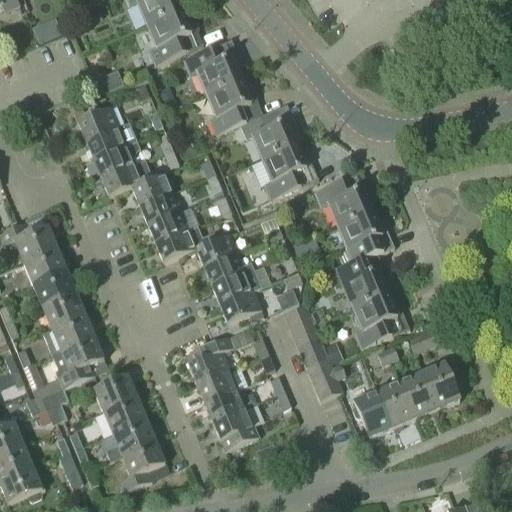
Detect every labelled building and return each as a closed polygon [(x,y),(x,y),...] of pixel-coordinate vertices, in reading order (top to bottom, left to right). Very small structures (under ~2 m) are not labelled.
[(0,0),(0,10),(2,10),(4,16),(19,10),(14,0),(0,0)] [(181,0),(126,0),(131,10),(138,7),(147,29),(181,15),(176,3),(182,0),(181,0)] [(181,15),(147,29),(157,52),(150,55),(156,70),(203,50),(193,25),(186,27),(181,15)] [(38,31),(32,33),(39,48),(44,46),(38,31)] [(231,45),(185,65),(191,80),(197,77),(207,100),(241,85),(236,73),(242,70),(231,45)] [(0,68),(4,77),(28,66),(19,47),(0,55),(0,68)] [(241,85),(207,100),(216,122),(210,125),(216,140),(240,130),(262,119),(252,95),(246,97),(241,85)] [(149,101),(142,104),(148,119),(156,116),(149,101)] [(262,119),(240,130),(246,144),(252,142),(261,164),(296,150),(291,137),(297,135),(286,109),(262,119)] [(111,112),(78,126),(86,145),(119,131),(111,112)] [(156,116),(148,119),(155,134),(162,131),(156,116)] [(119,131),(86,145),(94,164),(127,150),(119,131)] [(165,139),(158,142),(164,156),(171,153),(165,139)] [(127,150),(94,164),(101,183),(135,169),(131,161),(139,154),(135,147),(127,150)] [(296,150),(261,164),(271,187),(264,189),(271,205),(318,185),(307,159),(301,161),(296,150)] [(171,153),(164,156),(171,172),(178,169),(171,153)] [(209,165),(201,167),(208,183),(215,180),(209,165)] [(135,169),(101,183),(109,202),(132,192),(142,188),(142,187),(135,169)] [(362,177),(315,197),(322,212),(328,209),(337,232),(372,217),(367,205),(373,202),(362,177)] [(142,188),(132,192),(140,211),(173,197),(165,178),(142,187),(142,188)] [(215,180),(208,183),(214,198),(221,195),(215,180)] [(173,197),(140,211),(148,230),(181,216),(173,197)] [(224,202),(217,205),(224,221),(231,218),(224,202)] [(181,216),(148,230),(156,249),(189,235),(181,216)] [(372,217),(337,232),(347,254),(340,257),(346,271),(378,259),(394,252),(383,227),(377,229),(372,217)] [(44,222),(0,239),(0,242),(4,251),(14,247),(23,269),(57,255),(44,222)] [(197,232),(189,235),(156,249),(164,268),(196,255),(220,244),(216,236),(202,243),(197,232)] [(279,233),(263,239),(267,247),(282,240),(279,233)] [(238,259),(230,239),(220,244),(196,255),(204,273),(238,259)] [(298,262),(319,254),(314,242),(293,251),(296,258),(298,262)] [(283,244),(276,247),(283,262),(290,259),(283,244)] [(57,255),(23,269),(33,291),(67,277),(57,255)] [(238,259),(204,273),(212,292),(254,274),(251,266),(242,270),(238,259)] [(290,259),(283,262),(289,277),(296,274),(290,259)] [(346,271),(331,278),(337,293),(343,291),(353,313),(387,298),(382,286),(388,284),(378,259),(346,271)] [(254,274),(212,292),(220,311),(254,296),(262,293),(254,274)] [(67,277),(33,291),(42,313),(76,299),(67,277)] [(298,278),(283,284),(286,291),(301,285),(298,278)] [(254,296),(220,311),(228,329),(262,315),(254,296)] [(387,298),(353,313),(362,335),(356,338),(363,353),(409,334),(398,308),(392,311),(387,298)] [(76,299),(42,313),(51,335),(85,321),(76,299)] [(6,311),(0,313),(0,316),(5,329),(13,325),(6,311)] [(306,311),(284,321),(289,332),(311,323),(306,311)] [(85,321),(51,335),(43,339),(52,361),(95,343),(85,321)] [(311,323),(289,332),(293,342),(315,333),(311,323)] [(13,325),(5,329),(11,343),(19,340),(13,325)] [(228,342),(185,360),(189,370),(188,370),(196,389),(230,376),(222,357),(233,353),(255,343),(250,332),(228,342)] [(315,333),(293,342),(298,353),(320,344),(315,333)] [(438,333),(409,345),(415,358),(443,346),(438,333)] [(31,370),(24,373),(36,401),(33,402),(39,418),(47,415),(43,405),(46,402),(64,394),(65,395),(86,386),(82,375),(104,366),(95,343),(52,361),(59,375),(55,376),(58,383),(44,389),(35,368),(31,370)] [(263,344),(255,347),(262,362),(269,359),(263,344)] [(339,344),(327,349),(334,367),(346,362),(339,344)] [(322,350),(301,359),(306,372),(328,363),(322,350)] [(393,351),(385,355),(390,366),(398,363),(393,351)] [(25,355),(17,358),(24,373),(31,370),(25,355)] [(385,355),(377,358),(382,370),(390,366),(385,355)] [(269,359),(262,362),(268,377),(275,374),(269,359)] [(12,361),(4,364),(10,378),(18,375),(12,361)] [(328,364),(307,373),(311,384),(333,374),(333,372),(332,373),(328,364)] [(444,368),(421,378),(437,415),(460,405),(444,368)] [(333,374),(311,384),(316,395),(338,386),(338,384),(345,381),(340,369),(333,372),(333,374)] [(18,375),(10,378),(16,393),(24,390),(18,375)] [(230,376),(196,389),(204,409),(238,394),(230,376)] [(421,378),(399,387),(415,424),(437,415),(421,378)] [(128,380),(94,395),(103,417),(137,403),(128,380)] [(278,382),(271,385),(278,400),(285,397),(278,382)] [(338,386),(316,395),(321,406),(343,397),(338,386)] [(399,387),(377,397),(392,434),(415,424),(399,387)] [(46,402),(43,405),(47,415),(54,412),(61,409),(69,405),(65,395),(64,394),(46,402)] [(238,394),(204,409),(212,427),(246,413),(238,394)] [(285,397),(278,400),(284,415),(291,412),(285,397)] [(353,411),(352,414),(355,422),(358,423),(361,422),(369,443),(392,434),(377,397),(354,406),(355,410),(353,411)] [(33,402),(26,405),(33,421),(39,418),(33,402)] [(137,403),(103,417),(113,440),(147,425),(137,403)] [(61,409),(54,412),(60,427),(67,424),(61,409)] [(54,412),(47,415),(53,429),(60,427),(54,412)] [(246,413),(212,427),(220,447),(221,446),(226,457),(258,443),(246,413)] [(113,440),(117,451),(106,456),(111,468),(122,463),(122,462),(156,447),(147,425),(113,440)] [(0,433),(0,460),(24,450),(14,428),(0,433)] [(77,437),(69,440),(81,470),(89,467),(77,437)] [(64,443),(56,446),(62,460),(70,457),(64,443)] [(131,483),(120,488),(125,499),(153,487),(149,477),(166,470),(156,447),(122,462),(122,463),(131,483)] [(24,450),(0,460),(0,486),(33,472),(24,450)] [(62,460),(58,462),(72,493),(83,489),(70,457),(62,460)] [(33,472),(0,486),(0,489),(8,510),(28,501),(29,504),(32,506),(42,502),(42,499),(41,496),(43,495),(33,472)] [(93,476),(85,479),(92,493),(99,490),(93,476)]
